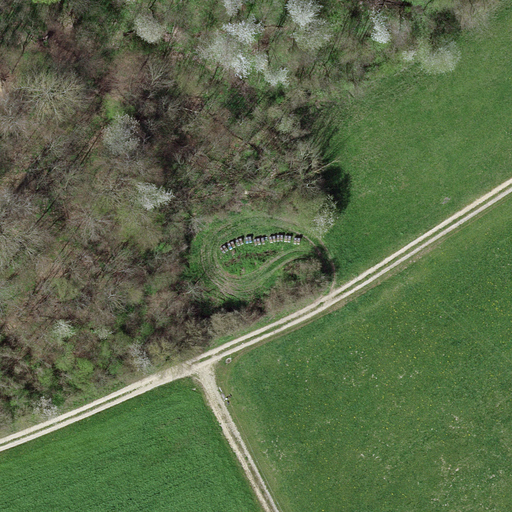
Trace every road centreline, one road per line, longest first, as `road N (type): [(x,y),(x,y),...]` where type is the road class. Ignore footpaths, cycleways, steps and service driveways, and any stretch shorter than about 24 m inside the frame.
road 1 (track): [(0,442),(197,367),(511,186)]
road 2 (track): [(197,367),(272,511)]
